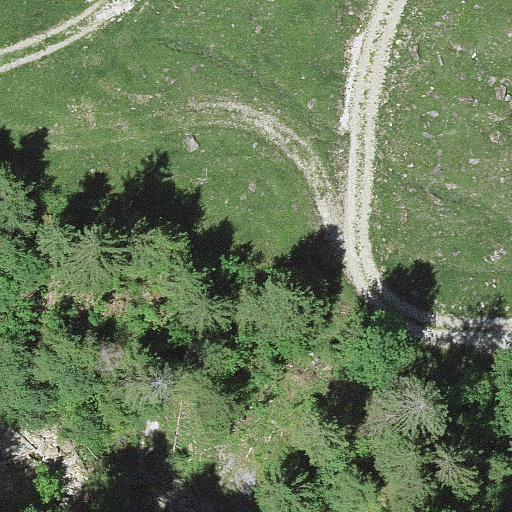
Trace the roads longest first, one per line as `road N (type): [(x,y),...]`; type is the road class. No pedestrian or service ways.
road 1 (track): [(392,0),(371,66),(359,267),(378,297),(419,322),(511,333)]
road 2 (track): [(0,60),(84,25),(115,0)]
